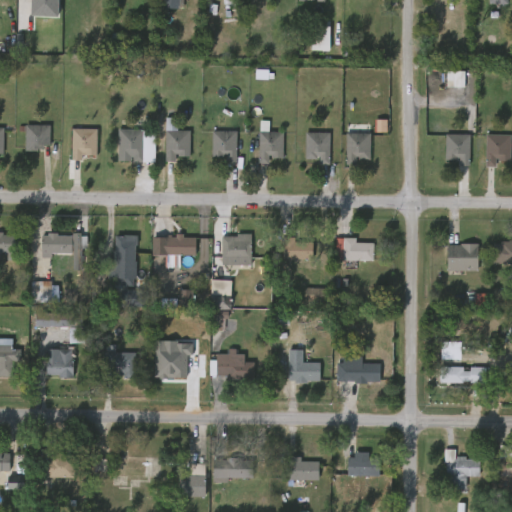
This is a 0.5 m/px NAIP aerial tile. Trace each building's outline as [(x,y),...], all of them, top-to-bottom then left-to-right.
[(48,23),(48,0),(15,0),(16,3),(21,3),(21,22),(48,23)] [(182,0),(182,8),(162,8),(162,0),(182,0)] [(478,0),(479,10),(496,10),(495,0),(478,0)] [(435,93),(453,94),(454,77),(436,77),(435,93)] [(50,124),(48,145),(43,145),(43,148),(37,148),(37,150),(24,150),(25,131),(18,130),(18,125),(50,124)] [(179,137),(166,137),(166,124),(154,124),(155,168),(165,168),(165,163),(179,162),(179,137)] [(96,128),(95,155),(83,155),(83,152),(81,152),(80,160),(71,159),(71,128),(96,128)] [(143,130),(143,162),(132,162),(132,156),(130,156),(130,161),(118,161),(118,129),(143,129),(143,130)] [(189,130),(189,156),(176,156),(176,153),(174,153),(174,161),(164,161),(165,129),(189,130)] [(39,155),(40,131),(15,131),(14,154),(39,155)] [(239,131),(239,163),(228,163),(228,155),(225,155),(225,158),(214,157),(214,131),(239,131)] [(286,132),(286,158),(273,158),(273,155),(271,155),(271,163),(261,163),(261,132),(286,132)] [(330,132),(329,164),(319,164),(319,156),(316,156),(316,159),(305,159),(305,132),(330,132)] [(370,132),(370,160),(358,159),(358,155),(355,155),(355,164),(345,163),(346,132),(370,132)] [(470,134),(469,165),(459,165),(459,157),(456,157),(456,159),(445,159),(445,133),(470,134)] [(510,134),(510,160),(498,161),(498,158),(495,158),(495,166),(485,166),(486,133),(510,134)] [(61,166),(71,166),(71,161),(86,162),(86,135),(61,135),(61,166)] [(225,170),(226,137),(202,137),(201,163),(215,163),(215,170),(225,170)] [(248,169),(257,170),(258,164),(272,164),(272,138),(249,138),(248,169)] [(319,171),(319,139),(295,139),(294,165),(308,165),(308,171),(319,171)] [(335,171),(345,171),(345,166),(359,166),(360,139),(335,139),(335,171)] [(459,172),(459,141),(435,140),(434,166),(449,166),(449,172),(459,172)] [(499,141),(474,141),(474,173),(485,173),(485,167),(499,167),(499,141)] [(56,232),(56,235),(71,235),(71,253),(50,252),(50,257),(40,257),(40,235),(47,235),(47,232),(56,232)] [(80,232),(80,235),(86,235),(86,248),(80,248),(81,269),(72,269),(71,232),(80,232)] [(247,264),(221,264),(221,236),(236,236),(236,233),(250,233),(250,264),(247,264)] [(0,234),(17,234),(17,259),(7,259),(7,252),(0,252),(0,234)] [(135,235),(133,273),(106,272),(106,260),(113,261),(114,235),(135,235)] [(185,235),(185,238),(198,238),(198,255),(167,255),(167,238),(178,238),(178,235),(185,235)] [(312,242),(312,259),(282,258),(283,237),(294,237),(294,241),(312,242)] [(373,242),(373,259),(338,258),(338,245),(342,246),(343,237),(355,237),(355,241),(373,242)] [(63,276),(76,276),(74,240),(62,241),(63,276)] [(30,241),(31,264),(40,264),(40,259),(61,259),(61,241),(30,241)] [(211,241),(211,271),(240,271),(240,242),(211,241)] [(511,241),(511,264),(489,264),(489,244),(497,244),(497,242),(506,241),(511,241)] [(155,243),(154,274),(169,274),(169,261),(185,261),(185,242),(164,242),(164,243),(155,243)] [(465,270),(447,270),(447,244),(477,243),(477,270),(465,270)] [(362,267),(362,249),(345,249),(345,244),(325,244),(325,266),(362,267)] [(301,247),(272,247),(272,266),(302,265),(301,247)] [(467,276),(466,250),(436,251),(436,277),(467,276)] [(220,316),(221,286),(201,286),(200,315),(220,316)] [(325,288),(325,302),(313,302),(313,307),(303,306),(304,287),(325,288)] [(316,294),(294,294),(293,310),(315,311),(316,294)] [(82,314),(82,327),(29,325),(29,310),(37,310),(37,312),(82,314)] [(203,330),(215,330),(215,318),(203,318),(203,330)] [(0,339),(11,339),(11,349),(19,349),(19,361),(11,361),(11,377),(0,377),(0,339)] [(114,344),(114,352),(135,352),(134,378),(122,378),(122,373),(120,373),(120,369),(111,369),(111,380),(104,380),(104,368),(102,367),(102,352),(104,352),(104,344),(114,344)] [(72,358),(72,377),(58,376),(58,374),(45,373),(45,348),(71,349),(70,358),(72,358)] [(105,358),(105,350),(94,350),(93,376),(110,376),(110,384),(127,384),(127,358),(105,358)] [(229,354),(229,355),(243,356),(243,361),(253,361),(253,379),(226,379),(226,375),(209,375),(209,359),(215,359),(215,354),(229,354)] [(35,382),(62,383),(63,356),(35,355),(35,382)] [(380,363),(379,381),(369,381),(369,385),(358,385),(358,383),(355,383),(355,381),(348,380),(348,383),(335,383),(336,356),(361,357),(364,363),(380,363)] [(319,363),(319,381),(306,380),(306,383),(294,383),(294,380),(287,380),(287,362),(319,363)] [(485,367),(485,383),(443,383),(443,367),(466,368),(466,372),(472,372),(472,367),(485,367)] [(452,374),(429,373),(429,388),(473,389),(473,375),(452,374)] [(509,445),(509,456),(511,457),(511,476),(497,476),(497,444),(509,445)] [(479,459),(478,476),(466,476),(465,488),(449,488),(449,476),(445,475),(444,449),(455,449),(455,456),(465,456),(465,458),(479,459)] [(8,470),(0,470),(0,452),(11,453),(11,470),(8,470)] [(62,453),(62,455),(73,456),(73,476),(41,476),(41,460),(48,460),(48,453),(62,453)] [(299,455),(299,459),(317,460),(317,479),(290,478),(290,482),(285,482),(286,454),(299,455)] [(368,454),(368,456),(381,457),(381,474),(351,474),(352,456),(358,456),(358,454),(368,454)] [(468,482),(468,464),(444,464),(444,455),(435,456),(436,495),(455,495),(455,483),(468,482)] [(240,457),(240,460),(253,460),(253,478),(228,477),(228,482),(212,482),(212,460),(226,460),(226,457),(240,457)] [(337,482),(368,482),(368,464),(358,464),(358,460),(337,460),(337,482)] [(204,463),(205,496),(180,496),(180,475),(189,475),(190,463),(204,463)] [(308,486),(307,466),(278,467),(278,486),(308,486)] [(502,483),(511,482),(511,467),(488,469),(489,498),(502,498),(502,483)] [(194,481),(168,482),(169,503),(194,503),(194,481)] [(13,483),(0,482),(0,495),(13,496),(13,483)]
